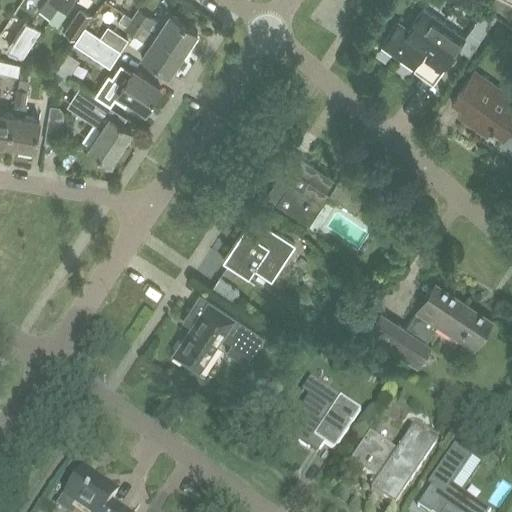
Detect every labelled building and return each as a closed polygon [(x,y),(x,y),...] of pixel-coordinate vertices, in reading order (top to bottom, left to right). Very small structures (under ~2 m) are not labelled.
[(60,0),(57,6),(66,12),(73,0),(60,0)] [(442,69),(466,35),(424,5),(410,26),(399,19),(381,44),(414,67),(414,66),(434,79),(441,69),(442,69)] [(485,6),(469,29),(481,37),(497,14),(485,6)] [(91,15),(80,8),(65,31),(75,39),(91,15)] [(143,25),(155,33),(183,51),(197,30),(169,11),(161,23),(150,15),(143,25)] [(27,21),(22,27),(9,47),(22,56),(40,29),(27,21)] [(148,43),(141,54),(169,73),(183,51),(155,33),(143,25),(142,25),(136,35),(148,43)] [(107,26),(100,37),(120,50),(128,39),(107,26)] [(120,50),(100,37),(84,27),(74,42),(86,50),(85,51),(110,67),(120,50)] [(56,70),(65,77),(76,60),(66,54),(56,70)] [(0,59),(0,71),(17,75),(20,64),(0,59)] [(129,98),(146,108),(160,86),(133,68),(131,71),(119,64),(110,77),(107,74),(93,95),(109,106),(113,99),(124,106),(129,98)] [(504,137),(511,125),(511,94),(475,68),(452,101),(472,115),(469,120),(487,133),(491,128),(504,137)] [(0,142),(8,144),(12,113),(0,111),(0,86),(0,85),(0,142)] [(93,95),(80,86),(69,102),(82,111),(80,114),(101,128),(89,147),(110,161),(131,129),(122,123),(126,117),(109,106),(93,95)] [(40,118),(23,115),(27,90),(17,88),(12,113),(8,144),(34,148),(40,118)] [(48,116),(44,142),(59,145),(63,118),(48,116)] [(356,210),(367,194),(339,175),(336,179),(294,151),(265,193),(308,223),(329,192),(356,210)] [(270,278),(294,243),(253,215),(225,257),(248,273),(253,267),(270,278)] [(211,289),(232,303),(240,292),(219,277),(211,289)] [(477,341),(491,319),(434,282),(405,327),(380,310),(366,331),(417,364),(430,344),(425,340),(437,322),(459,336),(462,331),(477,341)] [(227,351),(245,363),(263,335),(199,293),(187,311),(195,317),(171,353),(199,371),(216,344),(218,345),(223,337),(232,343),(227,351)] [(334,451),(359,412),(341,400),(341,399),(317,383),(284,433),(316,454),(323,444),(334,451)] [(395,505),(437,441),(414,425),(397,450),(371,433),(352,462),(378,479),(371,489),(395,505)] [(458,433),(465,438),(470,430),(463,426),(458,433)] [(432,485),(419,504),(431,511),(432,511),(433,511),(489,511),(491,509),(454,483),(474,456),(457,444),(429,483),(432,485)] [(125,511),(110,502),(117,491),(83,469),(63,497),(85,511),(125,511)]
